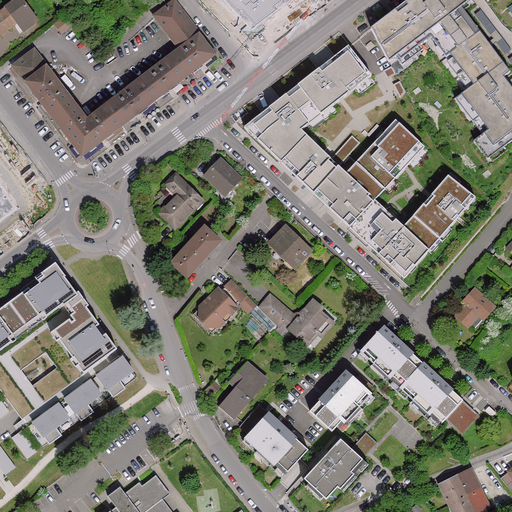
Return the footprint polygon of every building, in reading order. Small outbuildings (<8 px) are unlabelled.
[(35,21),(19,0),(17,0),(0,13),(0,35),(16,23),(18,25),(20,25),(23,29),(35,21)] [(180,0),(172,0),(173,2),(159,12),(183,43),(202,29),(192,15),(180,0)] [(242,13),(256,29),(278,13),(275,9),(284,2),(287,6),(294,0),(224,0),(239,16),(242,13)] [(468,0),(406,0),(405,1),(408,4),(398,12),(395,8),(371,25),(389,59),(395,55),(397,53),(400,58),(419,44),(427,38),(425,35),(429,32),(431,35),(445,56),(449,53),(452,56),(472,84),(460,92),(486,128),(480,133),(478,134),(492,153),(511,138),(511,90),(501,76),(505,73),(498,65),(502,62),(478,30),(474,33),(456,9),(468,0)] [(405,1),(395,8),(398,12),(408,4),(405,1)] [(275,9),(278,13),(287,6),(284,2),(275,9)] [(474,33),(478,30),(463,10),(468,6),(465,3),(456,9),(474,33)] [(242,13),(239,16),(253,31),(256,29),(242,13)] [(71,25),(64,17),(57,23),(64,32),(71,25)] [(205,34),(168,62),(95,119),(39,48),(13,67),(39,102),(85,164),(137,123),(223,58),(205,34)] [(407,153),(417,141),(394,120),(385,129),(388,133),(381,140),(377,137),(355,160),(359,163),(349,174),(345,170),(306,132),(305,134),(296,125),(304,119),(307,123),(309,121),(306,117),(318,108),(321,112),(324,110),(321,106),(330,99),(333,103),(361,82),(358,78),(369,69),(349,44),(331,59),(334,63),(323,72),(320,68),(252,120),(256,124),(250,131),(271,151),(275,147),(284,156),(281,160),(325,202),(329,198),(334,203),(331,207),(351,226),(354,222),(372,239),(369,243),(385,258),(389,255),(408,272),(428,249),(425,246),(444,223),(448,226),(465,206),(461,203),(470,192),(446,174),(430,194),(432,196),(425,205),(422,203),(409,219),(412,221),(405,228),(403,226),(395,219),(392,223),(382,214),(385,210),(373,200),(372,202),(367,197),(392,169),(397,174),(412,158),(407,153)] [(397,53),(395,55),(401,63),(422,48),(419,44),(400,58),(397,53)] [(472,84),(452,56),(445,61),(466,88),(472,84)] [(331,59),(320,68),(323,72),(334,63),(331,59)] [(498,65),(505,73),(508,71),(502,62),(498,65)] [(388,76),(396,72),(392,65),(385,69),(388,76)] [(369,69),(358,78),(361,82),(372,74),(369,69)] [(401,95),(407,92),(400,79),(394,83),(401,95)] [(454,96),(480,133),(486,128),(460,92),(454,96)] [(321,106),(324,110),(333,103),(330,99),(321,106)] [(306,117),(309,121),(321,112),(318,108),(306,117)] [(305,134),(306,132),(301,127),(307,123),(304,119),(296,125),(305,134)] [(252,120),(245,126),(250,131),(256,124),(252,120)] [(385,129),(377,137),(381,140),(388,133),(385,129)] [(330,155),(337,163),(359,140),(352,133),(330,155)] [(492,153),(478,134),(471,139),(488,162),(505,149),(502,145),(492,153)] [(407,153),(412,158),(422,146),(417,141),(407,153)] [(275,147),(271,151),(281,160),(284,156),(275,147)] [(355,160),(345,170),(349,174),(359,163),(355,160)] [(240,180),(221,162),(206,178),(225,197),(240,180)] [(372,202),(373,200),(397,174),(392,169),(367,197),(372,202)] [(446,174),(456,182),(458,179),(449,171),(446,174)] [(166,186),(176,197),(160,215),(175,229),(200,202),(175,178),(166,186)] [(461,203),(465,206),(473,195),(470,192),(461,203)] [(430,194),(422,203),(425,205),(432,196),(430,194)] [(329,198),(325,202),(331,207),(334,203),(329,198)] [(392,223),(395,219),(385,210),(382,214),(392,223)] [(354,222),(351,226),(369,243),(372,239),(354,222)] [(425,246),(428,249),(448,226),(444,223),(425,246)] [(299,262),(310,251),(285,227),(270,243),(295,266),(299,262)] [(222,243),(207,229),(174,264),(189,278),(222,243)] [(389,255),(385,258),(405,276),(408,272),(389,255)] [(87,370),(117,350),(88,307),(90,306),(80,292),(78,293),(66,277),(68,275),(58,263),(45,272),(47,275),(40,280),(38,277),(23,288),(26,291),(0,309),(0,347),(12,339),(9,335),(44,310),(48,315),(63,303),(65,305),(69,301),(76,312),(71,314),(75,319),(72,321),(69,318),(55,328),(61,336),(59,337),(72,356),(74,355),(79,363),(81,361),(87,370)] [(228,310),(232,314),(239,308),(237,305),(239,304),(247,312),(248,314),(250,312),(257,306),(255,304),(233,282),(224,292),(220,289),(214,295),(211,301),(212,302),(209,304),(207,302),(204,304),(201,308),(201,321),(208,328),(219,327),(225,321),(221,317),(228,310)] [(494,307),(475,290),(468,299),(470,301),(468,304),(457,316),(468,326),(479,314),(484,318),(494,307)] [(261,310),(276,325),(278,327),(283,321),(289,315),(285,312),(286,310),(286,309),(272,297),(261,310)] [(289,315),(283,321),(290,327),(290,328),(289,329),(298,336),(302,332),(310,340),(318,330),(323,335),(333,324),(320,312),(323,309),(313,300),(301,314),(302,315),(296,322),(289,315)] [(69,301),(65,305),(71,314),(76,312),(69,301)] [(257,306),(250,312),(270,332),(276,325),(261,310),(257,306)] [(453,314),(446,308),(436,319),(443,325),(451,317),(453,314)] [(9,335),(12,339),(48,315),(44,310),(9,335)] [(221,317),(225,321),(232,314),(228,310),(221,317)] [(479,314),(468,326),(473,330),(484,318),(479,314)] [(451,317),(443,325),(448,330),(456,321),(451,317)] [(464,401),(384,327),(363,350),(376,361),(374,364),(389,378),(391,376),(416,398),(413,401),(429,415),(431,412),(443,423),(464,401)] [(61,336),(55,328),(51,331),(57,339),(59,337),(61,336)] [(376,361),(363,350),(358,356),(365,363),(369,360),(374,364),(376,361)] [(77,364),(79,363),(74,355),(72,356),(69,358),(75,366),(77,364)] [(119,381),(132,372),(122,358),(96,376),(111,399),(125,390),(119,381)] [(83,373),(87,370),(81,361),(79,363),(77,364),(83,373)] [(247,362),(235,375),(243,382),(238,386),(222,405),(235,416),(260,387),(257,385),(264,377),(247,362)] [(389,378),(374,364),(370,368),(386,381),(410,404),(413,401),(416,398),(391,376),(389,378)] [(60,367),(37,382),(47,398),(70,384),(60,367)] [(369,392),(346,372),(310,412),(332,432),(337,427),(343,420),(346,422),(360,407),(358,404),(369,392)] [(243,382),(235,375),(231,380),(238,386),(243,382)] [(257,385),(260,387),(266,380),(264,377),(257,385)] [(86,404),(100,395),(90,380),(63,398),(79,421),(92,412),(86,404)] [(375,397),(369,392),(358,404),(360,407),(365,402),(368,405),(375,397)] [(27,393),(14,402),(25,418),(47,402),(41,394),(33,400),(27,393)] [(1,401),(0,401),(0,417),(8,411),(1,401)] [(54,426),(67,417),(57,402),(31,421),(46,443),(59,434),(54,426)] [(343,432),(364,410),(360,407),(346,422),(343,420),(337,427),(343,432)] [(311,447),(270,411),(250,434),(263,445),(260,448),(276,461),(278,459),(290,470),(311,447)] [(443,423),(431,412),(429,415),(433,419),(430,422),(438,430),(443,423)] [(36,451),(21,432),(12,439),(28,458),(36,451)] [(367,454),(378,441),(368,432),(357,445),(367,454)] [(263,445),(250,434),(245,440),(252,447),(255,444),(260,448),(263,445)] [(364,459),(342,439),(306,480),(311,484),(326,497),(328,499),(340,487),(343,489),(356,474),(353,472),(364,459)] [(15,466),(0,446),(0,468),(4,474),(15,466)] [(276,461),(260,448),(257,451),(273,465),(276,461)] [(276,461),(280,466),(277,469),(285,476),(290,470),(278,459),(276,461)] [(363,472),(370,464),(364,459),(353,472),(356,474),(360,469),(363,472)] [(473,470),(461,475),(443,486),(455,511),(480,511),(491,506),(492,506),(488,497),(486,498),(473,470)] [(511,471),(509,474),(501,480),(511,493),(511,471)] [(359,477),(356,474),(343,489),(346,492),(359,477)] [(172,511),(164,500),(170,495),(157,477),(142,487),(139,484),(125,495),(120,487),(107,497),(115,507),(108,511),(172,511)] [(326,497),(311,484),(307,488),(322,501),(326,497)]
